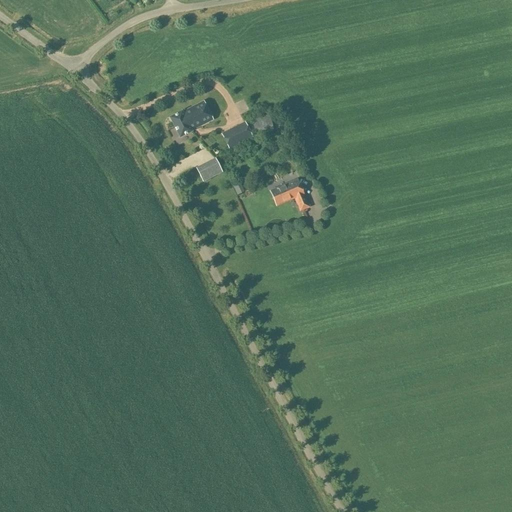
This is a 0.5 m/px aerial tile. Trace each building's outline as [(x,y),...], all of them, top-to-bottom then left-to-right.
[(179,139),(192,132),(191,132),(213,121),(203,101),(182,112),(181,111),(169,117),(179,139)] [(256,135),(273,130),(269,115),(251,120),(256,135)] [(253,138),(245,122),(221,134),(229,150),(253,138)] [(223,173),(215,158),(196,168),(203,183),(223,173)] [(305,194),(303,195),(297,180),(269,192),(276,207),(294,199),(300,212),(310,208),(305,194)]
